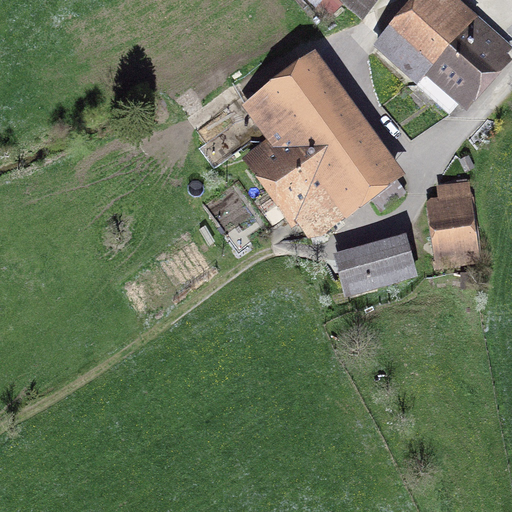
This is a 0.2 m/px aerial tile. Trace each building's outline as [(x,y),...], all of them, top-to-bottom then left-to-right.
[(344,0),(363,16),(376,0),(344,0)] [(449,115),(508,48),(454,0),(418,0),(377,46),(419,84),(417,87),(449,115)] [(313,64),(250,109),(273,140),(271,141),(279,152),(259,166),(311,237),(323,234),(371,200),(380,212),(404,195),(375,156),(378,154),(313,64)] [(479,260),(468,186),(443,189),(444,202),(430,204),(440,266),(479,260)] [(351,294),(409,278),(400,246),(342,262),(351,294)]
